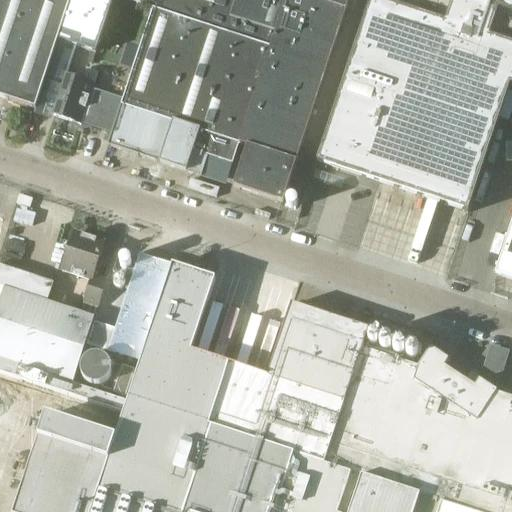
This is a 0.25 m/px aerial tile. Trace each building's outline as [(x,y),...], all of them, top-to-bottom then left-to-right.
[(58,42),(71,0),(0,0),(0,98),(36,111),(58,42)] [(96,54),(113,0),(71,0),(58,42),(96,54)] [(123,0),(153,10),(108,147),(201,177),(208,157),(232,165),(239,145),(247,148),(234,188),(283,204),(350,0),(123,0)] [(511,0),(370,0),(316,164),(468,214),(511,85),(511,0)] [(54,117),(82,125),(99,73),(87,70),(83,83),(67,78),(54,117)] [(31,209),(33,200),(20,196),(17,205),(19,205),(31,209)] [(511,279),(511,223),(495,274),(511,279)] [(84,302),(98,307),(107,280),(94,276),(104,246),(102,242),(78,234),(73,236),(62,272),(91,282),(84,302)] [(275,511),(294,455),(351,474),(441,504),(468,511),(511,511),(511,399),(496,394),(497,392),(480,381),(475,388),(444,368),(449,361),(431,349),(418,368),(362,350),(368,331),(332,319),(292,305),(269,379),(191,353),(214,281),(172,267),(128,400),(73,383),(0,358),(0,373),(124,413),(115,440),(45,417),(14,511),(275,511)] [(0,287),(0,358),(73,383),(94,318),(0,287)] [(121,316),(101,309),(91,340),(110,347),(121,316)] [(483,381),(500,392),(511,355),(511,353),(493,347),(483,381)] [(339,511),(351,474),(294,455),(275,511),(339,511)] [(438,511),(441,504),(351,474),(339,511),(438,511)]
